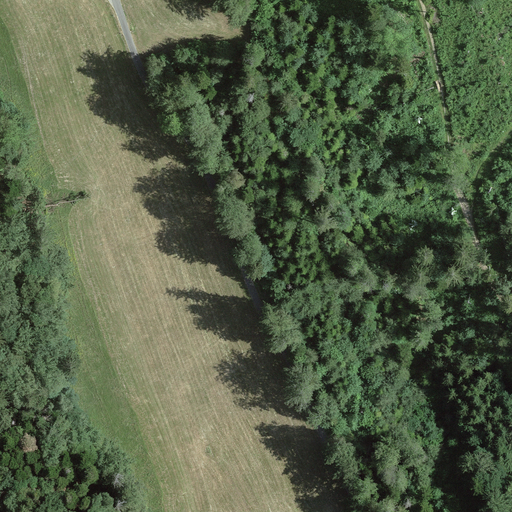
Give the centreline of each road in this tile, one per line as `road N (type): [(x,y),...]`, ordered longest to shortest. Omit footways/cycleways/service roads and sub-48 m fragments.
road 1 (unclassified): [(359,511),(251,282),(214,183),(149,84),(116,0)]
road 2 (track): [(511,309),(486,271),(460,204),(420,0)]
